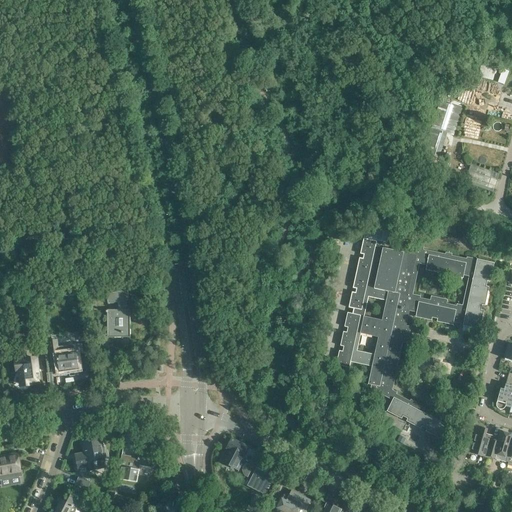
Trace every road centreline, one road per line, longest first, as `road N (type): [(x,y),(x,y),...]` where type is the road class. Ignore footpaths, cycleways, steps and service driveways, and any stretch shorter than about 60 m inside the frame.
road 1 (tertiary): [(114,0),(159,184),(195,406)]
road 2 (tertiary): [(195,406),(200,369),(180,233),(126,0)]
road 3 (track): [(480,207),(447,197),(385,138),(340,41),(301,0)]
road 4 (residential): [(405,511),(195,406)]
road 5 (residential): [(195,406),(122,402),(65,411)]
road 6 (residential): [(511,423),(487,416),(484,407),(500,332),(511,329)]
